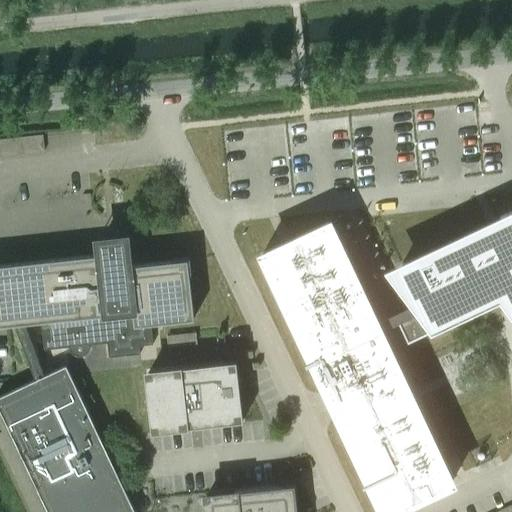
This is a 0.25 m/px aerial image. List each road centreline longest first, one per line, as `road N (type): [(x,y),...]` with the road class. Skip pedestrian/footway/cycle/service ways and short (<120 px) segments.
road 1 (unclassified): [(0,109),(511,58)]
road 2 (unclassified): [(0,27),(262,0)]
